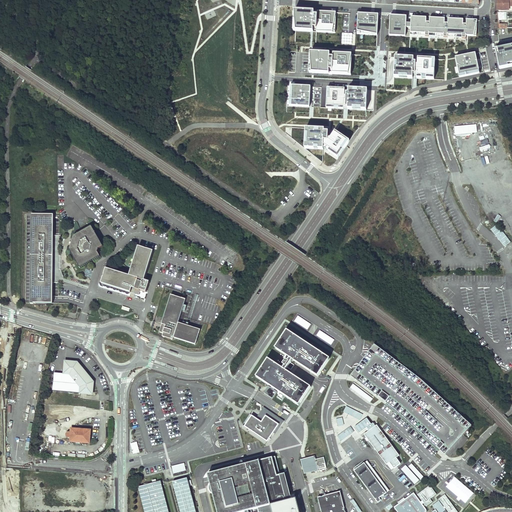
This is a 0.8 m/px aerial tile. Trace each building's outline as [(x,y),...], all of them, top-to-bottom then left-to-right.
[(511,0),(497,0),(498,9),(509,9),(509,5),(511,4),(511,0)] [(321,33),(333,34),(334,15),(334,13),(322,13),(322,15),(317,15),(317,17),(313,17),(313,15),(308,15),(308,12),(297,12),(296,32),(312,33),(313,29),(316,29),(316,30),(321,31),(321,33)] [(378,15),(358,14),(357,32),(377,33),(378,15)] [(402,16),(390,16),(389,33),(395,34),(395,36),(400,36),(401,34),(406,34),(406,30),(406,28),(406,23),(406,19),(401,19),(402,16)] [(426,18),(411,17),(411,24),(411,28),(411,30),(410,32),(425,33),(425,35),(429,36),(429,33),(444,34),(444,36),(448,37),(448,34),(462,35),(462,37),(466,38),(466,35),(474,35),(475,22),(477,23),(477,21),(467,20),(466,25),(463,25),(463,20),(448,19),(448,24),(445,24),(445,19),(430,18),(429,23),(426,22),(426,18)] [(511,46),(495,50),(499,69),(511,66),(511,46)] [(325,54),(314,54),(312,74),(349,76),(350,56),(334,55),(334,59),(331,59),(331,57),(325,57),(325,54)] [(476,54),(456,59),(460,78),(467,76),(467,74),(473,73),(474,75),(480,74),(476,54)] [(414,63),(414,58),(396,57),(395,78),(413,79),(413,77),(414,63)] [(418,59),(418,63),(417,78),(417,79),(435,80),(435,70),(432,70),(433,59),(418,59)] [(311,89),(293,88),(292,108),(310,109),(311,89)] [(346,90),(328,89),(327,109),(345,110),(349,110),(349,111),(367,112),(369,91),(350,90),(350,95),(347,94),(347,97),(345,96),(346,90)] [(315,129),(306,128),(305,133),(308,134),(307,143),(305,143),(305,149),(323,150),(324,148),(324,145),(330,149),(328,151),(338,158),(344,150),(341,149),(347,140),(335,132),(331,138),(328,138),(324,137),(324,132),(325,129),(319,129),(319,132),(315,131),(315,129)] [(344,150),(350,141),(347,140),(341,149),(344,150)] [(31,303),(53,304),(54,215),(32,215),(31,303)] [(496,225),(490,231),(505,248),(511,242),(496,225)] [(103,247),(92,226),(73,236),(70,249),(80,268),(100,257),(98,252),(99,249),(103,247)] [(154,251),(139,246),(130,275),(107,268),(102,284),(140,295),(141,291),(147,292),(150,282),(145,280),(154,251)] [(186,300),(170,295),(159,332),(164,333),(162,337),(173,340),(174,338),(196,345),(201,330),(178,323),(186,300)] [(311,325),(298,316),(295,322),(307,330),(311,325)] [(318,377),(330,359),(287,330),(275,348),(285,355),(283,358),(286,360),(282,364),(284,365),(282,368),(268,359),(256,377),(299,405),(311,387),(286,370),(287,367),(289,369),(292,364),(291,363),(293,360),(318,377)] [(335,340),(320,330),(316,336),(331,346),(335,340)] [(445,454),(472,425),(429,388),(374,344),(350,376),(397,411),(445,454)] [(54,373),(53,390),(79,392),(79,394),(93,395),(94,382),(78,362),(64,360),(63,374),(54,373)] [(363,415),(346,407),(344,412),(359,420),(363,415)] [(251,415),(244,426),(267,441),(273,433),(275,435),(283,421),(263,408),(260,413),(256,419),(251,415)] [(372,425),(367,418),(355,427),(360,434),(367,429),(372,425)] [(400,457),(377,426),(376,427),(369,432),(364,435),(387,466),(388,466),(392,472),(401,465),(397,459),(400,457)] [(354,432),(350,427),(338,436),(341,441),(354,432)] [(91,445),(91,430),(70,429),(70,433),(66,433),(66,439),(69,439),(69,444),(91,445)] [(131,443),(133,454),(139,453),(137,442),(131,443)] [(219,511),(242,511),(258,508),(270,505),(284,502),(292,499),(285,472),(280,474),(275,457),(273,458),(273,456),(261,460),(260,458),(209,472),(219,511)] [(301,459),(304,472),(315,469),(315,471),(315,472),(317,472),(317,471),(318,471),(319,471),(320,471),(319,471),(321,470),(321,471),(323,470),(324,469),(324,470),(327,469),(324,457),(316,459),(314,460),(313,457),(301,459)] [(367,461),(364,463),(386,493),(389,491),(367,461)] [(386,493),(364,463),(361,465),(360,463),(355,467),(356,469),(354,471),(376,501),(376,500),(378,503),(380,501),(379,499),(386,493)] [(415,484),(424,476),(410,463),(401,469),(415,484)] [(187,471),(184,464),(175,466),(177,474),(187,471)] [(188,480),(187,478),(173,482),(180,511),(196,511),(189,487),(192,486),(190,479),(188,480)] [(168,511),(161,481),(158,482),(158,479),(150,481),(151,484),(138,487),(144,511),(168,511)] [(407,479),(403,483),(408,489),(412,485),(407,479)] [(84,506),(84,481),(45,481),(45,505),(84,506)] [(345,511),(344,508),(340,491),(323,496),(320,497),(320,496),(317,497),(321,511),(345,511)] [(426,510),(414,493),(413,493),(401,502),(399,504),(399,503),(394,507),(394,508),(397,511),(446,511),(439,501),(432,506),(435,510),(432,511),(426,511),(426,510)] [(286,511),(284,502),(270,505),(272,511),(286,511)]
